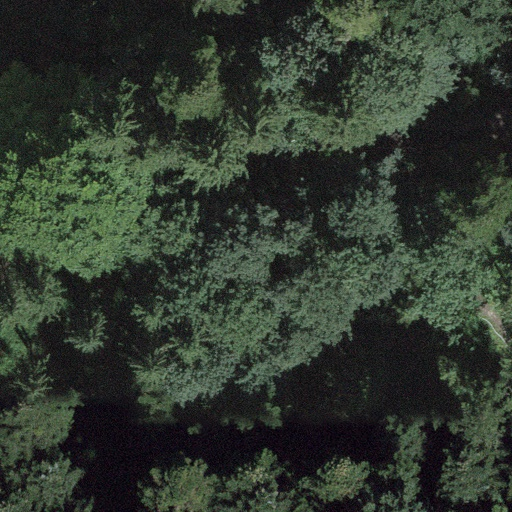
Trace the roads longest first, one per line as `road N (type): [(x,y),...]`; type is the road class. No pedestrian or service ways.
road 1 (track): [(0,146),(406,124)]
road 2 (track): [(225,0),(406,124),(511,119)]
